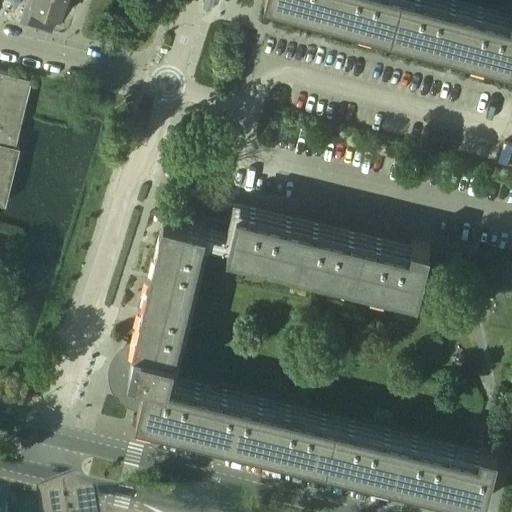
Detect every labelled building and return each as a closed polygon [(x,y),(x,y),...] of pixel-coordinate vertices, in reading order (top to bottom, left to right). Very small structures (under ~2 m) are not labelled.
[(26,0),(20,19),(52,29),(57,14),(60,15),(65,0),(26,0)] [(282,0),(511,62),(511,10),(510,16),(449,0),(282,0)] [(31,78),(0,70),(0,201),(6,203),(20,146),(15,144),(31,78)] [(410,248),(237,206),(227,248),(417,294),(430,243),(412,239),(410,248)] [(113,366),(112,369),(112,373),(113,377),(114,381),(114,383),(142,390),(136,414),(485,499),(497,448),(480,444),(478,453),(169,377),(206,225),(164,214),(164,215),(133,341),(133,342),(128,344),(125,346),(121,349),(118,353),(121,353),(119,364),(113,363),(113,366)] [(0,503),(0,511),(9,511),(11,506),(0,503)]
